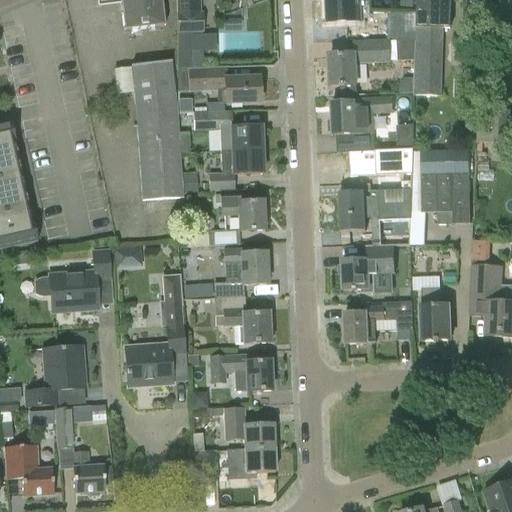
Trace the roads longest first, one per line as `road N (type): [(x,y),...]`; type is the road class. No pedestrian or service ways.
road 1 (residential): [(309,381),(292,0)]
road 2 (residential): [(316,504),(511,444)]
road 3 (residential): [(511,374),(309,381)]
road 4 (residential): [(316,504),(309,381)]
